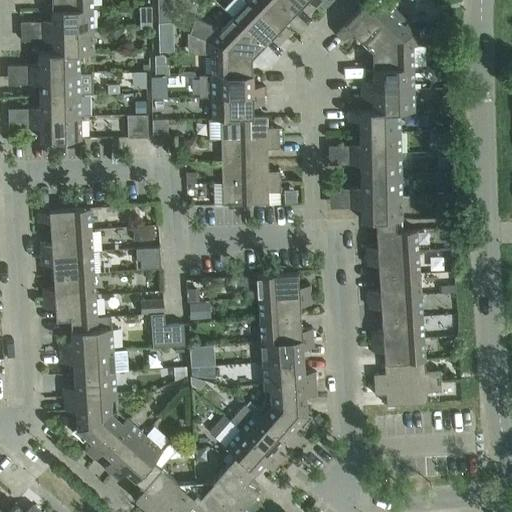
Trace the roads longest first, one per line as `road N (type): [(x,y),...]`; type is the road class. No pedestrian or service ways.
road 1 (residential): [(14,181),(20,414),(0,423)]
road 2 (residential): [(511,478),(501,458),(480,230)]
road 3 (residential): [(173,255),(172,175),(14,181)]
road 4 (residential): [(480,230),(477,0)]
road 5 (residential): [(343,460),(342,275),(317,252)]
road 6 (residential): [(317,252),(313,65)]
road 7 (residential): [(317,252),(173,255)]
